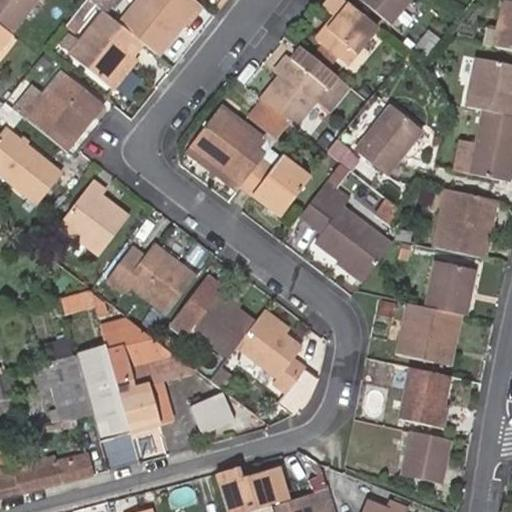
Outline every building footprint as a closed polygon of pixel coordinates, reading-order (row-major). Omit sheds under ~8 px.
[(38,0),(0,0),(0,29),(9,37),(38,0)] [(116,0),(86,0),(85,2),(93,8),(103,17),(116,0)] [(156,61),(199,8),(189,0),(142,0),(119,30),(141,48),(156,61)] [(348,67),(377,31),(339,0),(332,0),(323,12),(332,19),(337,23),(319,45),(348,67)] [(358,0),(359,0),(388,24),(407,0),(358,0)] [(81,24),(93,8),(85,2),(74,18),(81,24)] [(511,2),(507,2),(497,49),(511,52),(511,2)] [(141,48),(119,30),(103,17),(78,45),(68,58),(113,94),(128,76),(123,71),(141,48)] [(337,23),(332,19),(314,41),(319,45),(337,23)] [(0,53),(12,39),(9,37),(0,29),(0,53)] [(78,45),(68,37),(58,50),(68,58),(78,45)] [(296,131),(336,80),(301,52),(292,64),(278,81),(260,103),(265,108),(290,127),(296,131)] [(272,76),(278,81),(292,64),(286,59),(272,76)] [(511,67),(476,61),(467,110),(482,113),(511,118),(511,67)] [(39,98),(21,121),(26,125),(64,78),(59,75),(39,98)] [(26,125),(63,156),(101,109),(64,78),(26,125)] [(39,98),(28,90),(10,112),(21,121),(39,98)] [(260,103),(248,118),(254,123),(265,108),(260,103)] [(190,147),(241,188),(260,164),(290,127),(265,108),(254,123),(270,136),(263,145),(220,110),(190,147)] [(389,111),(355,153),(386,178),(420,135),(389,111)] [(505,182),(509,180),(511,165),(511,118),(482,113),(469,174),(505,182)] [(4,134),(0,138),(0,183),(34,211),(60,179),(4,134)] [(260,164),(241,188),(280,219),(309,183),(280,160),(270,172),(260,164)] [(90,185),(56,229),(95,261),(125,222),(100,202),(104,197),(90,185)] [(325,188),(299,221),(321,238),(315,247),(362,284),(389,251),(341,213),(348,205),(325,188)] [(434,252),(483,263),(497,202),(446,191),(434,252)] [(125,287),(165,318),(192,283),(153,251),(143,263),(134,275),(122,266),(105,286),(118,296),(125,287)] [(131,253),(122,266),(134,275),(143,263),(131,253)] [(427,311),(458,318),(465,320),(475,275),(436,267),(427,311)] [(173,320),(226,363),(235,351),(254,327),(235,313),(215,297),(219,292),(205,281),(173,320)] [(239,308),(219,292),(215,297),(235,313),(239,308)] [(427,311),(406,307),(395,358),(431,366),(435,346),(451,350),(458,318),(427,311)] [(288,335),(264,314),(259,321),(283,341),(288,335)] [(254,327),(235,351),(273,382),(268,389),(282,400),(287,394),(303,375),(290,364),(299,353),(283,341),(259,321),(254,327)] [(104,348),(129,434),(158,427),(146,386),(130,391),(123,368),(164,356),(126,329),(100,335),(104,348)] [(451,350),(435,346),(431,366),(447,370),(451,350)] [(99,443),(129,434),(104,348),(74,357),(76,359),(91,418),(99,443)] [(189,375),(164,356),(123,368),(130,391),(146,386),(160,382),(189,375)] [(76,359),(47,366),(59,412),(51,414),(54,427),(91,418),(76,359)] [(450,381),(410,372),(400,422),(440,431),(450,381)] [(315,385),(303,375),(287,394),(299,404),(315,385)] [(172,423),(160,382),(146,386),(158,427),(172,423)] [(195,436),(229,427),(221,400),(188,408),(195,436)] [(451,445),(411,436),(403,479),(443,488),(451,445)] [(0,442),(0,467),(12,465),(11,464),(6,441),(0,442)] [(53,453),(28,460),(30,469),(56,463),(53,453)] [(18,493),(91,475),(86,456),(56,463),(30,469),(28,460),(11,464),(12,465),(12,468),(18,493)] [(0,470),(0,498),(18,493),(12,468),(0,470)] [(237,485),(234,471),(216,476),(227,511),(250,511),(266,507),(266,505),(281,501),(273,474),(237,485)] [(319,471),(306,475),(311,493),(324,489),(319,471)] [(272,508),(272,511),(329,511),(323,492),(272,508)]
